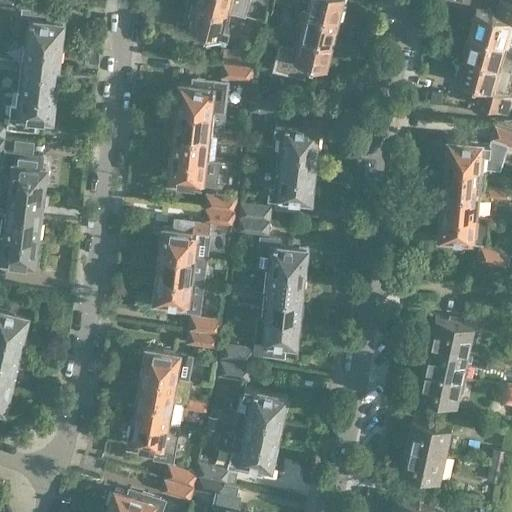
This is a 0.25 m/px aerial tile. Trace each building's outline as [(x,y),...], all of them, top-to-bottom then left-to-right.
[(194,0),(194,1),(228,11),(231,0),(194,0)] [(297,6),(296,7),(338,17),(342,0),(307,0),(306,8),(297,6)] [(228,11),(194,1),(194,3),(191,2),(187,15),(190,15),(188,26),(200,29),(198,36),(224,43),(228,26),(224,26),(228,11)] [(272,1),(269,13),(277,15),(280,3),(272,1)] [(470,31),(511,44),(511,43),(509,43),(511,30),(511,5),(498,1),(495,14),(476,8),(470,31)] [(255,18),(263,20),(266,9),(258,7),(255,18)] [(300,33),(332,41),(338,17),(296,7),(290,31),(300,33)] [(24,43),(60,47),(60,45),(62,45),(63,32),(62,32),(63,23),(47,21),(48,11),(22,8),(20,27),(26,28),(24,43)] [(511,44),(470,31),(463,55),(511,70),(511,66),(511,44)] [(279,41),(272,68),(308,77),(311,63),(325,66),(331,42),(300,34),(297,46),(279,41)] [(24,43),(21,67),(57,71),(60,47),(24,43)] [(222,63),(253,66),(255,51),(224,47),(222,63)] [(511,70),(463,55),(456,79),(474,84),(470,99),(508,110),(511,94),(511,92),(505,91),(511,70)] [(2,58),(1,68),(14,69),(15,60),(2,58)] [(178,107),(213,111),(214,110),(214,109),(225,110),(228,80),(228,75),(252,78),(253,66),(222,63),(221,75),(223,75),(222,81),(194,77),(193,83),(181,82),(178,107)] [(19,90),(55,94),(57,71),(21,67),(19,90)] [(55,94),(19,90),(17,105),(11,104),(8,126),(21,128),(22,125),(34,126),(35,117),(52,119),(53,109),(55,110),(56,96),(54,96),(55,94)] [(251,109),(282,112),(283,97),(252,95),(251,109)] [(178,107),(175,131),(211,135),(211,134),(218,135),(219,130),(223,131),(226,111),(214,110),(213,111),(178,107)] [(279,148),(315,151),(318,127),(276,123),(275,132),(274,132),(273,133),(272,135),(272,141),(272,143),(273,145),(273,146),(279,147),(279,148)] [(507,142),(511,144),(511,128),(495,123),(491,137),(507,142)] [(175,131),(172,154),(208,158),(215,159),(217,144),(217,140),(230,141),(231,132),(223,131),(219,130),(218,135),(211,134),(211,135),(175,131)] [(231,132),(230,141),(242,142),(243,133),(231,132)] [(449,138),(447,164),(483,167),(499,169),(507,142),(491,137),(490,142),(449,138)] [(257,153),(269,154),(270,145),(258,144),(257,153)] [(277,172),(313,175),(315,151),(279,148),(277,172)] [(5,149),(3,171),(8,172),(6,188),(42,192),(43,189),(44,189),(46,175),(44,175),(45,166),(39,165),(40,153),(5,149)] [(172,154),(169,178),(217,184),(220,159),(215,159),(208,158),(172,154)] [(445,188),(481,191),(483,167),(447,164),(445,188)] [(313,175),(277,172),(275,187),(270,186),(269,195),(277,196),(276,205),(298,208),(299,198),(310,199),(313,175)] [(485,195),(498,196),(499,188),(486,186),(485,195)] [(42,192),(6,188),(4,210),(40,214),(42,192)] [(445,188),(442,211),(479,214),(481,191),(445,188)] [(499,188),(498,196),(510,198),(511,189),(499,188)] [(204,207),(235,210),(237,196),(206,193),(204,207)] [(240,216),(270,220),(272,204),(241,201),(240,216)] [(159,235),(158,249),(160,249),(159,251),(197,256),(207,257),(211,233),(209,232),(210,221),(234,223),(235,210),(204,207),(203,220),(193,219),(193,220),(176,218),(174,228),(163,226),(161,236),(159,235)] [(4,210),(1,234),(37,238),(40,214),(4,210)] [(442,211),(440,236),(468,239),(467,242),(485,243),(488,215),(479,214),(442,211)] [(268,254),(267,268),(303,272),(306,248),(289,246),(289,242),(281,241),(281,236),(267,234),(268,232),(269,232),(270,220),(240,216),(238,229),(262,231),(261,234),(259,234),(257,252),(268,254)] [(37,238),(1,234),(0,241),(0,258),(34,262),(35,253),(37,253),(38,240),(37,240),(37,238)] [(477,258),(506,267),(511,254),(482,244),(477,258)] [(159,251),(156,275),(193,280),(204,281),(207,257),(197,256),(159,251)] [(267,268),(264,292),(300,296),(303,272),(267,268)] [(154,276),(153,289),(154,289),(153,299),(168,301),(167,309),(182,311),(182,310),(200,312),(204,281),(193,280),(156,275),(156,276),(154,276)] [(229,292),(242,293),(243,284),(230,282),(229,292)] [(243,284),(242,293),(254,295),(255,285),(243,284)] [(261,315),(298,319),(300,296),(264,292),(261,315)] [(0,335),(21,341),(27,315),(0,308),(0,335)] [(189,330),(221,335),(223,319),(191,314),(189,330)] [(256,314),(252,346),(254,346),(253,353),(284,357),(286,343),(295,344),(296,334),(298,334),(300,321),(298,321),(298,319),(261,315),(256,314)] [(429,341),(468,350),(474,323),(435,314),(429,341)] [(221,335),(189,330),(187,341),(220,346),(221,335)] [(0,358),(16,362),(21,341),(0,335),(0,358)] [(221,355),(252,360),(253,353),(254,346),(223,341),(221,355)] [(468,350),(429,341),(423,367),(462,376),(468,350)] [(146,347),(141,372),(178,379),(189,381),(193,355),(188,354),(146,347)] [(504,357),(482,353),(479,365),(501,370),(504,357)] [(0,358),(0,383),(10,386),(16,362),(0,358)] [(218,373),(249,378),(251,364),(220,359),(218,373)] [(462,376),(423,367),(417,394),(456,403),(462,376)] [(141,372),(137,394),(174,401),(182,402),(183,397),(186,398),(189,381),(178,379),(141,372)] [(0,383),(0,408),(4,409),(10,386),(0,383)] [(245,411),(280,418),(285,395),(244,387),(242,395),(239,394),(235,410),(244,411),(245,411)] [(137,394),(133,417),(170,424),(179,425),(183,406),(181,406),(182,402),(174,401),(137,394)] [(181,406),(195,409),(196,400),(186,398),(183,397),(182,402),(181,406)] [(196,400),(195,409),(206,411),(208,402),(196,400)] [(239,434),(239,435),(275,442),(280,418),(245,411),(244,411),(239,434)] [(206,427),(215,429),(217,417),(208,415),(206,427)] [(133,417),(129,442),(154,446),(152,457),(173,461),(180,425),(179,425),(170,424),(133,417)] [(406,444),(444,453),(450,426),(412,417),(406,444)] [(234,433),(227,465),(261,473),(262,465),(270,466),(275,442),(239,435),(239,434),(234,433)] [(444,453),(406,444),(400,471),(438,480),(444,453)] [(493,464),(504,466),(507,449),(497,447),(493,464)] [(199,475),(227,481),(229,467),(202,461),(199,475)] [(164,477),(194,486),(198,471),(168,462),(164,477)] [(504,466),(493,464),(490,479),(500,481),(504,466)] [(227,481),(199,475),(196,486),(224,492),(227,481)] [(194,486),(164,477),(160,488),(191,498),(194,486)] [(114,487),(107,508),(118,511),(160,511),(165,498),(128,485),(126,491),(114,487)] [(390,511),(441,511),(443,505),(395,494),(390,511)]
